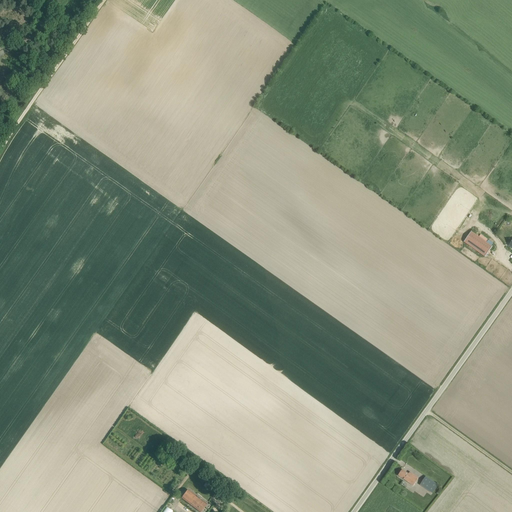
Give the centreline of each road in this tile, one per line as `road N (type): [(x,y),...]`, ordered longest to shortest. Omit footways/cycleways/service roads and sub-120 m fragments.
road 1 (track): [(104,0),(0,149)]
road 2 (unclassified): [(425,410),(511,290)]
road 3 (unclassified): [(353,511),(425,410)]
